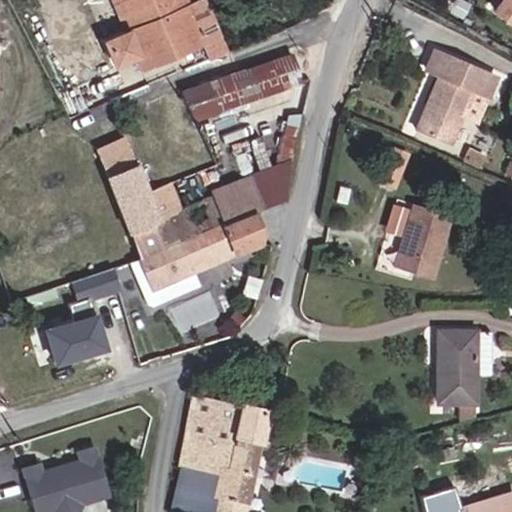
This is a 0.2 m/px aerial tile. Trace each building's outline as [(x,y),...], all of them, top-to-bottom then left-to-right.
[(120,0),(132,28),(123,32),(103,40),(113,64),(135,55),(141,69),(203,41),(185,0),(120,0)] [(132,28),(120,0),(109,0),(123,32),(132,28)] [(511,0),(504,0),(498,9),(511,19),(511,0)] [(213,76),(227,105),(308,76),(296,50),(293,48),(213,76)] [(430,67),(442,73),(418,129),(452,144),(464,114),(478,120),(489,93),(491,94),(499,74),(438,49),(430,67)] [(227,105),(213,76),(184,88),(197,116),(227,105)] [(283,164),(251,176),(262,207),(289,196),(306,111),(293,114),(283,164)] [(99,149),(142,257),(165,247),(156,220),(181,210),(169,182),(148,190),(127,137),(99,149)] [(391,147),(389,175),(404,176),(405,148),(391,147)] [(259,208),(262,207),(251,176),(228,184),(213,189),(215,196),(181,210),(156,220),(165,247),(259,208)] [(41,179),(7,190),(19,221),(51,210),(41,179)] [(432,275),(451,215),(415,204),(396,263),(432,275)] [(267,228),(259,208),(165,247),(142,257),(133,260),(149,302),(156,305),(203,287),(197,271),(205,268),(265,239),(267,228)] [(121,286),(114,267),(77,279),(83,298),(121,286)] [(43,326),(55,365),(110,347),(98,309),(43,326)] [(231,332),(240,326),(233,317),(224,324),(231,332)] [(477,331),(440,331),(440,401),(477,402),(477,375),(477,331)] [(492,331),(477,331),(477,375),(493,375),(492,331)] [(218,472),(209,511),(243,511),(265,409),(193,394),(178,463),(218,472)] [(49,461),(33,465),(46,511),(53,511),(118,493),(104,444),(88,449),(91,458),(68,465),(69,469),(63,471),(61,466),(51,469),(49,461)] [(178,463),(168,511),(209,511),(218,472),(178,463)] [(511,492),(511,490),(506,472),(454,487),(461,508),(511,492)] [(511,511),(511,492),(461,508),(461,511),(511,511)]
